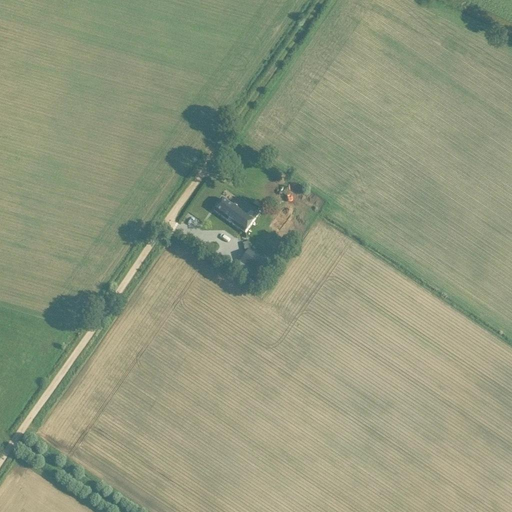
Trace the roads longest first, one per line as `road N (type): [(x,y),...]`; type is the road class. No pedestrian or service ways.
road 1 (track): [(15,441),(217,145)]
road 2 (track): [(122,511),(15,441)]
